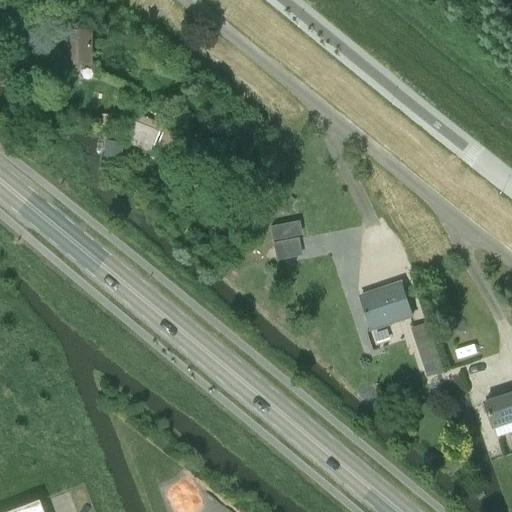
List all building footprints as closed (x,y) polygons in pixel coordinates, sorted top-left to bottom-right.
[(23,10),(1,16),(7,39),(30,32),(23,10)] [(88,33),(62,34),(63,69),(76,68),(76,64),(92,64),(92,39),(88,39),(88,33)] [(2,66),(0,68),(0,75),(23,93),(29,86),(2,66)] [(158,127),(137,119),(128,142),(149,150),(158,127)] [(155,148),(180,157),(189,135),(164,126),(155,148)] [(253,146),(235,136),(227,151),(245,160),(253,146)] [(298,223),(268,228),(271,242),(300,237),(298,223)] [(299,241),(273,245),(275,261),(276,263),(302,258),(302,256),(299,241)] [(372,329),(412,315),(402,284),(361,297),(372,329)] [(415,329),(411,330),(427,378),(444,372),(440,361),(428,324),(415,329)] [(511,394),(485,404),(494,429),(511,423),(511,394)] [(10,511),(41,511),(38,502),(10,511)]
